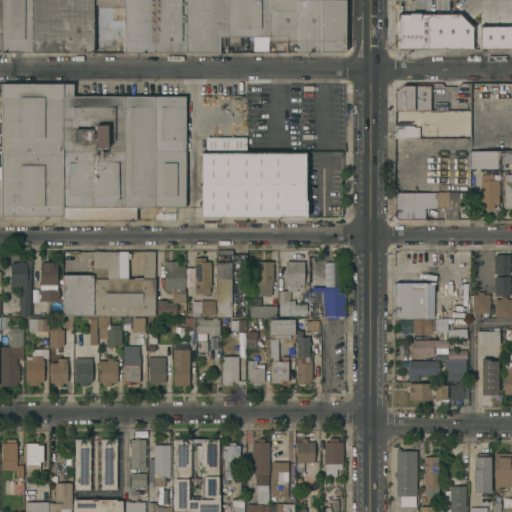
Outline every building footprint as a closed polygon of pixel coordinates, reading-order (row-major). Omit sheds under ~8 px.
[(1,0),(30,0),(30,51),(1,51),(1,48),(1,17),(1,0)] [(92,51),(30,51),(30,0),(93,0),(93,3),(92,51)] [(123,0),(153,0),(153,52),(123,52),(123,6),(123,0)] [(153,52),(153,0),(184,0),(184,52),(153,52)] [(184,0),(226,0),(226,36),(219,36),(219,52),(184,52),(184,0)] [(226,36),(226,0),(268,0),(268,36),(226,36)] [(268,0),(317,0),(317,51),(286,51),(286,41),(268,41),(268,36),(268,0)] [(344,0),(345,51),(317,51),(317,0),(344,0)] [(396,48),(396,13),(456,14),(470,25),(470,49),(396,48)] [(477,49),(511,49),(511,26),(477,26),(477,49)] [(0,83),(61,82),(61,150),(0,151),(0,83)] [(72,82),(72,95),(122,95),(122,150),(61,150),(61,82),(72,82)] [(511,150),(497,150),(469,150),(469,137),(469,119),(468,82),(511,82),(511,150)] [(393,110),(428,111),(428,87),(393,86),(393,110)] [(122,95),(152,95),(153,150),(153,206),(135,206),(135,219),(123,219),(122,150),(122,95)] [(185,95),(185,150),(153,150),(152,95),(185,95)] [(453,119),(469,119),(469,137),(453,137),(453,119)] [(394,137),(394,125),(413,125),(413,127),(415,127),(415,137),(394,137)] [(305,152),(304,199),(305,199),(305,217),(200,216),(201,151),(205,151),(205,136),(246,136),(246,151),(305,152)] [(469,191),(436,192),(407,192),(407,180),(457,179),(457,150),(395,150),(394,137),(415,137),(453,137),(469,137),(469,150),(469,168),(469,191)] [(1,216),(0,168),(0,151),(61,150),(62,215),(1,216)] [(61,150),(122,150),(123,219),(66,219),(62,215),(61,150)] [(153,150),(185,150),(185,206),(153,206),(153,150)] [(497,168),(469,168),(469,150),(497,150),(497,168)] [(511,163),(508,163),(508,162),(501,162),(501,152),(509,152),(509,153),(511,153),(511,163)] [(503,174),(511,174),(511,173),(511,208),(504,208),(503,174)] [(480,174),(493,174),(493,179),(498,179),(498,204),(493,203),(493,208),(482,208),(482,203),(480,203),(480,174)] [(436,207),(424,207),(424,218),(395,218),(395,215),(395,192),(407,192),(436,192),(436,207)] [(92,250),(118,251),(118,278),(143,278),(143,250),(154,250),(153,321),(147,321),(147,315),(128,315),(128,321),(122,321),(122,315),(92,314),(92,274),(92,250)] [(494,254),(509,254),(509,262),(511,262),(511,265),(509,266),(509,274),(494,274),(494,254)] [(238,260),(237,275),(252,276),(253,255),(249,255),(248,261),(238,260)] [(210,286),(209,286),(209,292),(195,293),(195,286),(194,286),(194,257),(205,256),(205,261),(210,261),(210,286)] [(29,314),(19,314),(19,289),(21,289),(21,285),(19,285),(19,288),(9,288),(10,261),(25,262),(25,259),(31,259),(29,314)] [(156,313),(156,311),(155,311),(155,303),(156,303),(156,299),(167,299),(167,302),(172,302),(172,288),(170,288),(170,290),(165,290),(165,289),(163,289),(163,272),(165,272),(165,267),(164,267),(164,260),(177,261),(177,260),(182,260),(181,265),(184,265),(183,288),(185,288),(184,302),(175,302),(175,304),(177,304),(177,310),(175,310),(175,314),(156,313)] [(256,260),(273,260),(272,285),(271,285),(271,295),(257,294),(257,284),(256,284),(256,260)] [(285,260),(303,260),(303,284),(301,284),(301,288),(296,288),(296,291),(290,291),(290,288),(286,288),(286,285),(285,285),(285,260)] [(56,289),(59,289),(59,300),(40,300),(40,261),(57,261),(56,289)] [(231,316),(215,316),(215,261),(231,261),(231,316)] [(92,314),(62,314),(62,274),(92,274),(92,314)] [(494,276),(509,276),(509,283),(511,283),(511,287),(509,287),(509,295),(494,295),(494,276)] [(393,317),(393,283),(424,283),(424,317),(393,317)] [(278,315),(278,290),(290,290),(290,300),(294,300),(294,303),(306,303),(306,315),(278,315)] [(344,291),(344,317),(337,317),(337,316),(327,316),(327,321),(319,321),(319,316),(308,316),(308,296),(306,296),(306,292),(308,292),(308,291),(344,291)] [(489,312),(480,312),(480,313),(474,313),(474,312),(472,312),(472,294),(477,294),(477,291),(483,291),(483,293),(489,294),(489,312)] [(494,298),(500,298),(500,296),(506,296),(506,298),(511,298),(511,317),(494,317),(494,298)] [(249,316),(249,305),(251,305),(251,298),(259,298),(259,305),(261,305),(276,305),(276,317),(249,316)] [(200,314),(200,299),(214,300),(214,314),(200,314)] [(98,337),(98,327),(97,327),(97,316),(109,316),(109,324),(109,328),(107,328),(107,337),(98,337)] [(144,331),(132,332),(131,317),(144,316),(144,331)] [(196,332),(196,317),(203,317),(203,318),(212,319),(212,317),(217,317),(217,318),(219,318),(219,335),(207,334),(208,332),(196,332)] [(48,318),(48,330),(28,330),(28,318),(48,318)] [(245,331),(236,330),(226,329),(227,319),(236,319),(236,318),(246,319),(245,331)] [(294,319),(294,334),(289,334),(289,338),(274,338),(274,334),(269,334),(269,319),(294,319)] [(318,320),(318,331),(312,331),(312,330),(305,329),(305,319),(318,320)] [(411,335),(411,319),(429,319),(429,324),(433,324),(433,335),(411,335)] [(107,328),(109,328),(109,324),(118,324),(118,328),(120,328),(120,344),(114,344),(115,346),(108,346),(108,344),(107,344),(107,337),(107,328)] [(49,329),(52,329),(52,326),(60,326),(59,329),(63,329),(63,345),(59,345),(59,347),(53,347),(53,346),(49,346),(49,329)] [(0,346),(8,346),(8,327),(22,327),(22,345),(23,345),(23,358),(16,358),(16,364),(19,364),(19,381),(17,381),(17,385),(0,385),(0,346)] [(465,329),(465,338),(445,338),(445,330),(465,329)] [(257,347),(244,347),(244,337),(246,337),(246,330),(256,330),(257,347)] [(308,356),(295,356),(296,338),(294,338),(294,330),(302,330),(301,336),(309,336),(309,341),(310,341),(310,346),(308,346),(308,355),(308,356)] [(498,330),(498,343),(476,343),(476,330),(498,330)] [(196,334),(201,334),(201,340),(206,340),(207,351),(196,351),(196,334)] [(411,352),(407,352),(407,343),(411,343),(411,340),(432,340),(447,340),(447,347),(445,347),(445,350),(432,350),(432,355),(411,355),(411,352)] [(172,348),(174,348),(174,342),(187,342),(187,348),(188,348),(188,385),(173,385),(172,348)] [(123,363),(123,344),(139,344),(139,363),(123,363)] [(25,359),(26,359),(26,355),(32,355),(32,348),(47,348),(47,357),(42,357),(42,359),(43,359),(43,381),(40,381),(40,385),(28,385),(28,381),(25,381),(25,359)] [(446,350),(465,350),(465,359),(446,359),(446,350)] [(221,355),(237,355),(237,380),(231,380),(231,384),(221,384),(221,355)] [(311,355),(311,380),(309,380),(309,384),(304,384),(304,385),(298,385),(298,384),(295,384),(295,356),(308,356),(308,355),(311,355)] [(164,381),(159,381),(159,383),(155,383),(155,381),(148,381),(148,366),(147,366),(147,356),(164,356),(164,381)] [(246,360),(253,360),(253,356),(258,356),(258,360),(256,360),(256,364),(257,364),(257,361),(263,361),(263,382),(259,382),(259,384),(251,384),(251,382),(246,382),(246,360)] [(107,360),(107,357),(112,357),(112,359),(117,359),(116,382),(110,382),(110,385),(103,385),(103,382),(99,382),(99,368),(97,368),(97,360),(107,360)] [(271,357),(275,357),(275,360),(287,360),(287,380),(283,380),(283,383),(271,383),(271,357)] [(50,362),(57,362),(57,358),(66,358),(66,362),(67,362),(66,382),(62,382),(62,385),(54,385),(54,382),(49,382),(50,362)] [(75,362),(74,362),(74,358),(91,358),(91,382),(86,382),(86,385),(79,384),(79,382),(74,381),(75,362)] [(479,359),(486,359),(486,360),(496,360),(496,395),(479,395),(479,359)] [(437,360),(437,372),(434,372),(434,374),(426,374),(426,376),(420,376),(420,375),(417,375),(417,380),(406,380),(406,361),(407,361),(407,360),(437,360)] [(465,360),(465,370),(466,370),(466,380),(464,380),(464,381),(446,381),(446,370),(444,370),(444,366),(441,366),(441,361),(444,361),(444,360),(465,360)] [(511,361),(511,394),(502,394),(502,374),(503,374),(503,369),(500,369),(500,361),(511,361)] [(139,364),(139,382),(134,382),(134,384),(123,383),(123,364),(139,364)] [(466,398),(462,398),(462,400),(448,400),(447,384),(455,384),(455,383),(458,383),(458,381),(461,381),(461,382),(466,382),(466,398)] [(407,400),(407,383),(431,383),(431,384),(432,384),(432,385),(445,385),(445,400),(432,400),(432,396),(431,396),(431,401),(407,400)] [(145,467),(130,467),(130,462),(128,462),(128,458),(130,458),(130,438),(134,438),(134,437),(139,437),(139,438),(145,438),(145,467)] [(295,441),(301,441),(301,437),(307,437),(307,441),(313,441),(313,461),(303,462),(303,471),(297,471),(297,462),(296,462),(295,441)] [(324,441),(328,441),(329,437),(337,437),(337,441),(342,441),(342,463),(333,463),(333,466),(326,466),(326,463),(323,463),(324,441)] [(17,469),(1,469),(1,442),(6,442),(6,438),(15,438),(15,442),(16,442),(17,464),(17,469)] [(74,438),(90,438),(90,441),(89,441),(89,488),(74,488),(74,438)] [(101,438),(116,438),(116,444),(115,488),(101,488),(101,438)] [(187,441),(187,438),(218,438),(217,494),(219,494),(219,511),(195,511),(195,510),(173,510),(174,441),(187,441)] [(268,473),(265,473),(265,478),(259,478),(259,473),(252,473),(252,441),(257,441),(257,438),(264,438),(264,441),(268,441),(268,473)] [(25,442),(39,442),(39,444),(43,444),(43,461),(39,461),(39,476),(25,476),(25,442)] [(239,464),(232,464),(232,483),(221,483),(221,477),(224,477),(224,476),(221,476),(221,467),(224,467),(224,458),(222,458),(222,449),(224,449),(224,445),(228,445),(228,442),(235,442),(235,444),(239,444),(239,464)] [(169,476),(153,476),(153,444),(170,444),(169,476)] [(416,495),(415,495),(415,498),(417,498),(417,504),(415,504),(415,505),(399,505),(399,495),(395,495),(395,476),(393,476),(393,472),(395,472),(395,448),(400,448),(400,450),(416,450),(416,495)] [(511,486),(494,486),(493,452),(511,452),(511,486)] [(490,491),(473,492),(472,467),(475,467),(475,456),(477,456),(477,453),(487,453),(487,456),(490,455),(490,491)] [(438,495),(424,495),(423,456),(437,456),(438,495)] [(271,461),(275,461),(275,459),(283,459),(283,461),(288,461),(288,471),(287,471),(287,496),(274,496),(274,500),(270,500),(270,496),(269,496),(269,485),(271,485),(271,461)] [(146,472),(145,486),(130,486),(130,480),(129,480),(129,476),(130,476),(130,472),(146,472)] [(71,492),(73,492),(73,496),(71,496),(71,504),(73,504),(73,511),(48,511),(48,502),(54,502),(54,482),(71,482),(71,492)] [(465,511),(452,511),(444,511),(444,490),(449,490),(449,485),(465,485),(465,511)] [(73,511),(73,499),(91,499),(91,497),(97,497),(97,499),(115,499),(115,500),(122,500),(122,511),(73,511)] [(502,511),(502,497),(511,497),(511,511),(502,511)] [(230,511),(230,500),(244,500),(243,511),(230,511)] [(47,501),(47,511),(25,511),(25,501),(47,501)] [(124,511),(124,501),(144,501),(144,511),(124,511)] [(145,511),(164,511),(165,510),(155,509),(155,503),(146,502),(145,511)] [(294,503),(294,511),(274,511),(274,503),(294,503)]
